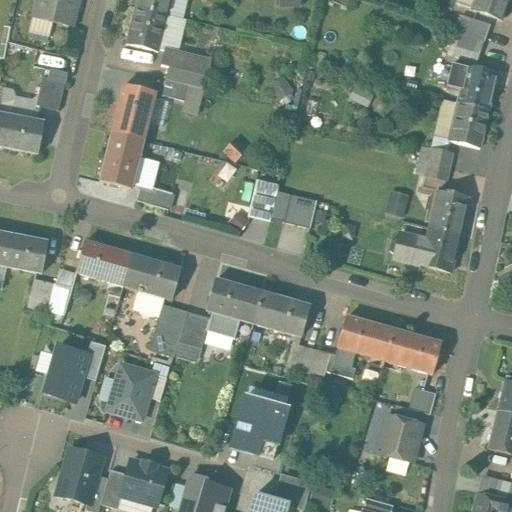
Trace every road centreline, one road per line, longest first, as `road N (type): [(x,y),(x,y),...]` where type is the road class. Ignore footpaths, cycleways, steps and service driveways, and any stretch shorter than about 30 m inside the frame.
road 1 (residential): [(51,196),(468,325)]
road 2 (residential): [(51,196),(106,0)]
road 3 (residential): [(468,325),(511,127)]
road 4 (residential): [(438,511),(468,325)]
